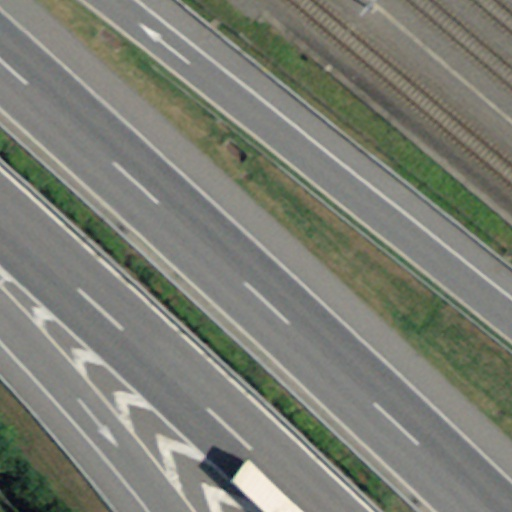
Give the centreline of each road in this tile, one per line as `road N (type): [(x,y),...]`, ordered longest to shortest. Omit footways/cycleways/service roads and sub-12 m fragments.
road 1 (motorway): [(482,511),(0,62)]
road 2 (motorway): [(511,323),(104,0)]
road 3 (motorway): [(0,220),(315,511)]
road 4 (motorway): [(0,312),(174,511)]
